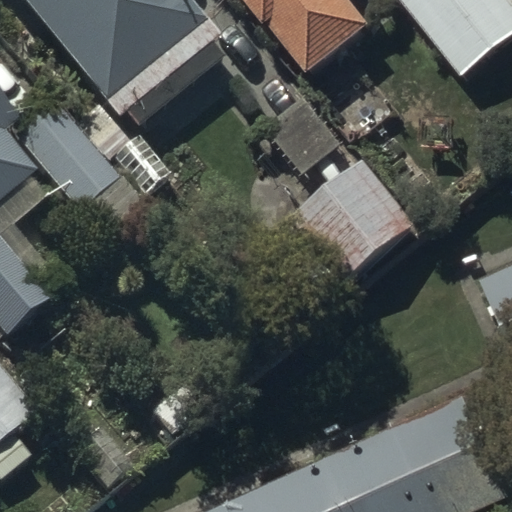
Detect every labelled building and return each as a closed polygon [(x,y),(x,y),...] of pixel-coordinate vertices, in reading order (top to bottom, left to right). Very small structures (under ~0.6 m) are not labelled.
[(21,0),(108,110),(209,31),(184,0),(21,0)] [(251,0),(309,72),(375,19),(359,0),(251,0)] [(511,0),(390,0),(461,89),(511,48),(511,0)] [(304,94),(266,123),(306,175),(344,146),(304,94)] [(0,329),(44,292),(35,282),(45,274),(14,237),(49,208),(33,190),(41,183),(0,134),(0,127),(14,116),(0,100),(0,329)] [(49,103),(11,133),(80,221),(118,191),(49,103)] [(365,171),(292,226),(343,292),(416,237),(365,171)] [(511,261),(482,274),(511,344),(511,261)] [(0,370),(0,477),(28,454),(7,429),(32,408),(0,370)] [(466,392),(195,511),(466,511),(511,492),(466,392)]
